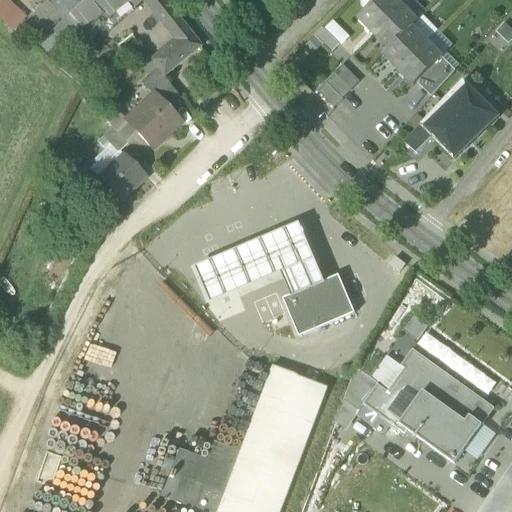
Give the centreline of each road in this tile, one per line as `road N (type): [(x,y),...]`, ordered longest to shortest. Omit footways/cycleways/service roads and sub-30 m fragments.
road 1 (secondary): [(511,304),(341,170),(202,0)]
road 2 (track): [(276,91),(97,254),(33,391)]
